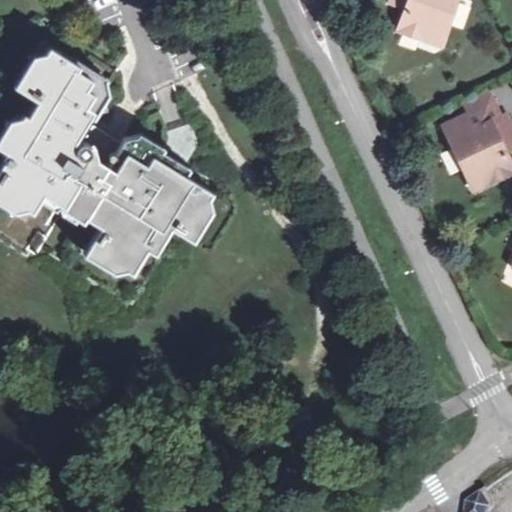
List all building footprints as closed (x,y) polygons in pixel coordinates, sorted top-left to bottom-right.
[(428,24),(446,30),(456,0),(389,0),(405,7),(398,27),(424,36),(428,24)] [(428,24),(424,36),(442,42),(446,30),(428,24)] [(0,176),(0,187),(9,193),(11,206),(20,204),(26,208),(31,211),(38,199),(44,191),(59,202),(57,205),(62,208),(64,205),(78,213),(77,216),(82,221),(86,216),(90,209),(109,222),(95,243),(109,253),(112,266),(119,264),(125,268),(130,272),(146,248),(151,241),(158,245),(170,226),(175,221),(184,226),(192,214),(206,209),(205,202),(208,197),(212,191),(184,174),(151,153),(152,151),(137,141),(135,134),(124,136),(115,147),(91,132),(86,140),(79,138),(75,142),(73,148),(67,144),(85,114),(88,116),(92,119),(108,94),(106,79),(98,82),(77,68),(80,65),(72,59),(49,43),(44,50),(41,56),(33,58),(37,72),(28,85),(39,93),(35,98),(27,112),(23,110),(20,113),(18,117),(9,120),(13,136),(5,150),(1,156),(4,157),(10,161),(0,176)] [(13,85),(35,98),(39,93),(28,85),(37,72),(33,58),(41,56),(44,50),(27,55),(29,60),(13,85)] [(98,82),(106,79),(107,77),(75,56),(72,59),(80,65),(77,68),(98,82)] [(0,146),(5,150),(13,136),(9,120),(18,117),(20,113),(3,117),(5,122),(0,131),(0,146)] [(73,148),(75,142),(73,141),(88,116),(85,114),(67,144),(73,148)] [(478,128),(471,114),(445,126),(471,177),(486,170),(492,182),(511,171),(511,159),(508,150),(511,148),(511,123),(507,114),(478,128)] [(151,153),(184,174),(188,167),(161,150),(163,146),(136,131),(135,134),(137,141),(152,151),(151,153)] [(0,176),(10,161),(4,157),(0,163),(0,202),(6,207),(8,211),(26,208),(20,204),(11,206),(9,193),(0,187),(0,176)] [(44,191),(38,199),(54,209),(57,205),(59,202),(44,191)] [(175,221),(170,226),(193,239),(209,215),(213,214),(208,197),(205,202),(206,209),(192,214),(184,226),(175,221)] [(78,213),(64,205),(62,208),(60,212),(74,221),(77,216),(78,213)] [(90,209),(86,216),(99,224),(82,252),(106,267),(108,272),(125,268),(119,264),(112,266),(109,253),(95,243),(109,222),(90,209)] [(151,241),(146,248),(153,252),(158,245),(151,241)] [(493,511),(494,511),(483,491),(460,505),(460,511),(493,511)]
